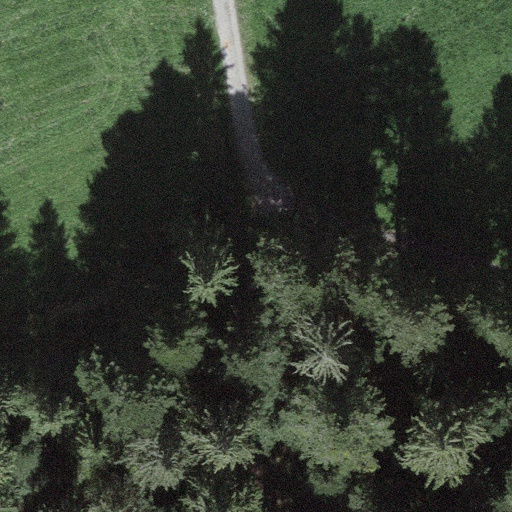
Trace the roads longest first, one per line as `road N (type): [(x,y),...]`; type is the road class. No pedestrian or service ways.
road 1 (track): [(216,0),(247,153),(285,214),(337,242),(511,300)]
road 2 (track): [(337,242),(401,511)]
